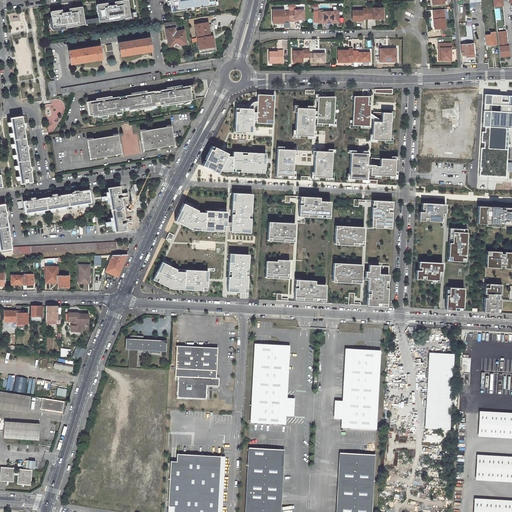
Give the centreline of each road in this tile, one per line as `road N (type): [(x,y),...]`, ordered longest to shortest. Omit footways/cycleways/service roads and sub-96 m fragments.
road 1 (residential): [(0,33),(11,103),(36,118),(46,186),(154,167),(178,177)]
road 2 (unclassified): [(120,301),(399,319)]
road 3 (residential): [(406,193),(176,182)]
road 4 (unclassified): [(48,503),(120,301)]
road 5 (residential): [(242,41),(412,28)]
road 6 (residential): [(246,79),(412,79)]
road 7 (unclassified): [(120,301),(176,182)]
road 8 (unclassified): [(406,193),(399,319)]
road 9 (residential): [(0,297),(120,301)]
